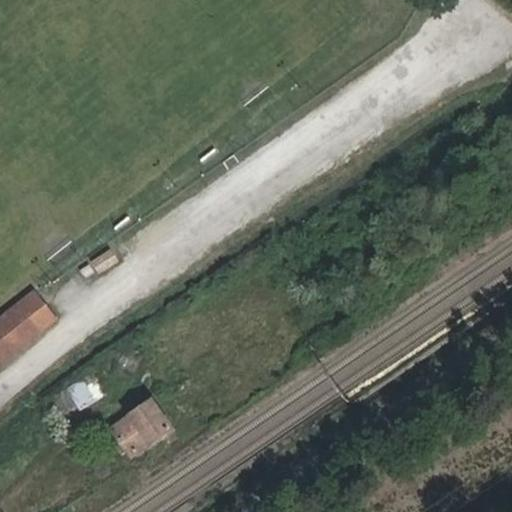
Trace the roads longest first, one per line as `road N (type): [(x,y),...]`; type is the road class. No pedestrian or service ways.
road 1 (track): [(0,393),(498,13)]
road 2 (unclassified): [(511,341),(250,511)]
